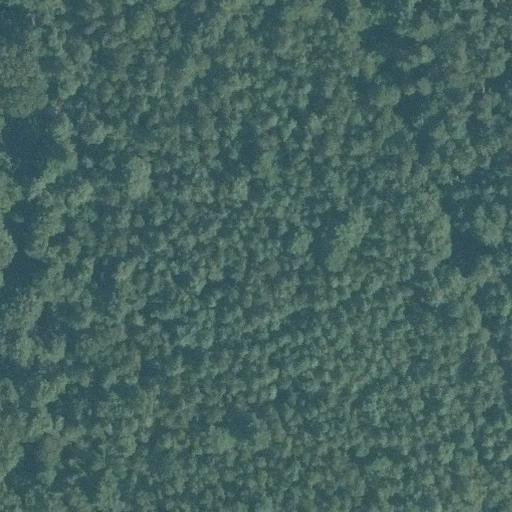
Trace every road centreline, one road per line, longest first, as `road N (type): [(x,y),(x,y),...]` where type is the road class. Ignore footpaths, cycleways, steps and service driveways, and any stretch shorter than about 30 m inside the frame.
road 1 (track): [(0,402),(109,375),(449,246)]
road 2 (track): [(362,0),(449,246)]
road 3 (track): [(449,246),(511,404)]
